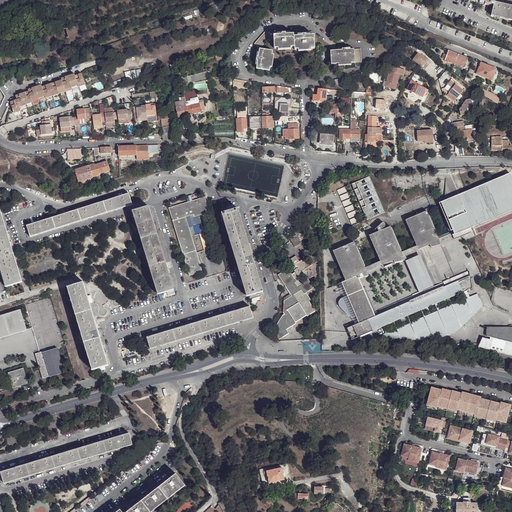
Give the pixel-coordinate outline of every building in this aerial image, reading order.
[(511,6),(494,2),(494,5),(491,15),(511,20),(511,6)] [(269,38),(271,36),(266,31),(255,44),(260,48),(269,38)] [(274,35),(275,48),(279,48),(292,47),(295,47),(296,49),(299,49),(312,48),(316,48),(315,35),(311,35),(307,35),(306,34),(303,34),(303,36),(298,36),(295,36),(294,34),(291,34),(286,34),(286,33),(282,33),(282,34),(278,35),(274,35)] [(355,62),(355,49),(351,49),(346,50),(346,48),(343,48),(343,50),(338,50),(331,51),(332,64),(339,63),(352,63),(355,62)] [(258,65),(257,68),(270,70),(271,67),(273,54),(273,51),(260,49),(259,57),(258,57),(257,60),(258,60),(258,65)] [(408,57),(398,50),(396,52),(403,57),(406,60),(408,57)] [(457,54),(448,50),(446,55),(444,60),(454,63),(457,54)] [(228,51),(215,55),(217,60),(229,56),(228,51)] [(464,67),(467,58),(457,54),(454,63),(464,67)] [(416,67),(424,73),(427,71),(423,68),(428,62),(419,55),(412,64),(416,67)] [(423,68),(427,71),(431,64),(428,62),(423,68)] [(490,68),(480,63),(479,67),(476,74),(479,75),(486,78),(490,68)] [(233,75),(231,65),(224,67),(228,83),(233,82),(233,79),(233,75)] [(390,65),(385,86),(395,89),(399,73),(403,74),(404,69),(390,65)] [(491,80),(496,70),(490,68),(486,78),(491,80)] [(181,82),(181,85),(188,83),(196,81),(209,78),(208,73),(208,71),(180,79),(181,82)] [(75,76),(72,77),(71,75),(64,78),(65,80),(62,81),(62,80),(58,82),(59,84),(53,86),(52,84),(52,83),(45,86),(46,88),(43,89),(42,87),(39,88),(38,86),(31,89),(32,91),(29,92),(30,94),(27,95),(26,92),(18,95),(19,97),(16,98),(17,100),(13,101),(14,103),(11,104),(14,113),(20,111),(19,107),(32,102),(32,101),(45,96),(46,98),(65,92),(65,90),(78,86),(79,87),(85,85),(81,74),(78,75),(79,77),(76,78),(75,76)] [(156,85),(156,90),(172,86),(171,85),(170,81),(169,81),(168,81),(156,85)] [(412,92),(417,95),(422,97),(425,92),(424,92),(426,89),(419,86),(420,84),(417,82),(416,83),(411,81),(407,90),(412,92)] [(451,93),(455,96),(459,100),(465,92),(452,82),(446,90),(451,93)] [(181,85),(184,93),(192,91),(190,84),(189,84),(188,83),(181,85)] [(495,85),(493,92),(502,95),(505,88),(495,85)] [(318,93),(317,95),(314,94),(313,100),(318,101),(322,102),(325,102),(326,100),(326,96),(326,94),(327,90),(318,89),(318,92),(318,93)] [(184,93),(184,96),(185,102),(198,99),(196,91),(192,91),(184,93)] [(489,94),(485,92),(484,94),(501,105),(502,102),(489,93),(489,94)] [(183,116),(188,115),(186,106),(185,102),(184,96),(180,97),(181,101),(175,102),(178,117),(183,116)] [(280,102),(275,101),(275,117),(283,116),(287,116),(288,105),(291,105),(292,98),(281,97),(280,102)] [(461,115),(464,114),(468,113),(468,115),(475,114),(471,99),(466,100),(462,106),(462,107),(461,107),(459,109),(461,115)] [(186,106),(188,115),(202,112),(201,111),(199,103),(186,106)] [(153,104),(145,105),(147,118),(147,120),(157,118),(156,115),(157,114),(155,104),(153,104)] [(147,118),(145,105),(140,106),(140,108),(136,108),(136,106),(133,107),(134,113),(137,113),(137,119),(147,118)] [(74,117),(74,125),(79,124),(78,120),(86,119),(84,108),(76,110),(77,117),(74,117)] [(104,113),(103,113),(104,121),(105,121),(106,125),(115,124),(113,112),(110,113),(109,108),(104,109),(104,113)] [(128,118),(128,120),(132,120),(131,111),(127,111),(127,110),(117,111),(118,119),(128,118)] [(172,112),(160,114),(162,127),(175,125),(172,112)] [(104,121),(103,113),(101,113),(101,115),(97,115),(92,116),(94,126),(102,125),(102,122),(104,121)] [(147,120),(147,118),(137,119),(137,113),(134,113),(135,122),(147,121),(147,120)] [(73,125),(72,116),(64,118),(64,120),(60,120),(61,128),(70,126),(73,125)] [(377,116),(369,116),(368,135),(365,135),(365,141),(371,141),(371,140),(381,140),(381,128),(377,128),(377,116)] [(260,117),(249,117),(250,129),(251,129),(251,131),(261,131),(260,117)] [(268,117),(262,117),(263,128),(273,128),(273,117),(270,117),(268,117)] [(247,129),(246,119),(236,119),(237,129),(243,129),(247,129)] [(431,119),(404,124),(404,128),(432,123),(431,119)] [(43,129),(41,130),(41,135),(52,134),(50,120),(42,121),(42,125),(43,129)] [(288,123),(288,130),(283,130),(283,137),(285,137),(285,139),(289,139),(289,140),(292,140),(292,139),(298,139),(298,129),(292,129),(292,125),(293,125),(293,123),(288,123)] [(164,134),(176,132),(175,126),(163,127),(164,134)] [(461,136),(462,142),(473,140),(472,129),(465,130),(465,126),(457,127),(458,132),(459,131),(460,137),(461,136)] [(345,141),(350,142),(351,130),(340,130),(340,140),(345,140),(345,141)] [(351,130),(350,142),(359,142),(360,131),(351,130)] [(425,141),(433,141),(432,132),(417,132),(417,143),(425,143),(425,141)] [(334,135),(321,133),(320,142),(334,143),(334,135)] [(511,151),(511,146),(509,146),(509,141),(502,141),(502,137),(496,137),(496,141),(491,141),(491,151),(497,151),(497,150),(502,149),(502,151),(509,151),(511,151)] [(136,146),(137,155),(148,155),(148,153),(148,145),(136,146)] [(119,146),(118,146),(119,156),(128,156),(137,155),(136,146),(119,146)] [(108,162),(96,165),(98,174),(110,170),(108,162)] [(98,174),(96,165),(95,165),(75,170),(76,171),(74,172),(74,175),(77,175),(79,182),(94,178),(93,177),(99,175),(98,174)] [(448,229),(450,232),(456,230),(457,233),(453,235),(511,211),(511,181),(509,174),(440,203),(450,228),(448,229)] [(370,176),(352,184),(367,220),(385,212),(370,176)] [(132,205),(129,194),(103,202),(107,213),(132,205)] [(193,210),(204,207),(208,206),(205,197),(169,208),(190,276),(203,272),(186,217),(190,216),(194,214),(193,210)] [(107,213),(103,202),(78,210),(81,221),(107,213)] [(162,251),(160,242),(149,206),(133,211),(159,294),(174,290),(162,251)] [(0,243),(10,241),(0,207),(0,243)] [(206,213),(204,207),(193,210),(194,214),(195,217),(206,213)] [(251,252),(249,243),(238,208),(222,213),(247,296),(263,291),(251,252)] [(81,221),(78,210),(52,218),(56,229),(81,221)] [(354,242),(333,251),(345,280),(341,282),(347,295),(341,298),(340,298),(340,299),(339,299),(339,300),(338,300),(338,301),(338,302),(338,303),(338,304),(339,305),(346,314),(347,314),(348,315),(350,315),(351,315),(352,315),(354,316),(355,315),(358,323),(359,325),(357,326),(361,333),(362,332),(363,334),(381,327),(383,326),(386,325),(387,326),(388,326),(389,326),(390,326),(391,326),(392,326),(393,325),(394,325),(395,324),(396,324),(396,323),(397,323),(395,321),(399,319),(401,323),(405,320),(403,318),(405,317),(405,318),(424,310),(423,309),(440,302),(441,303),(449,300),(449,299),(458,295),(464,292),(470,290),(468,277),(444,287),(373,316),(358,278),(368,276),(366,271),(393,260),(394,263),(403,261),(402,257),(428,246),(429,248),(440,246),(438,241),(436,238),(426,212),(404,221),(415,247),(400,253),(389,227),(380,231),(379,232),(369,236),(380,261),(365,268),(354,242)] [(56,229),(52,218),(27,226),(30,237),(56,229)] [(301,240),(310,235),(305,227),(296,232),(297,235),(291,239),(296,247),(302,242),(301,240)] [(436,238),(438,241),(453,235),(457,233),(456,230),(450,232),(436,238)] [(10,241),(0,243),(0,262),(7,287),(23,283),(10,241)] [(312,264),(308,257),(300,261),(297,256),(289,261),(291,265),(296,272),(299,276),(302,274),(301,272),(303,271),(312,264)] [(417,259),(408,263),(419,289),(428,285),(417,259)] [(279,275),(293,296),(302,290),(305,294),(307,293),(314,287),(309,280),(298,287),(295,283),(297,282),(292,275),(289,269),(279,275)] [(292,275),(297,282),(300,283),(297,277),(299,276),(296,272),(292,275)] [(442,283),(444,287),(468,277),(467,272),(442,283)] [(298,287),(309,280),(306,279),(300,283),(297,282),(295,283),(298,287)] [(97,326),(94,317),(84,282),(69,287),(93,370),(109,365),(97,326)] [(316,310),(310,301),(312,300),(307,293),(305,294),(302,290),(293,296),(285,301),(284,312),(285,314),(283,315),(274,330),(280,339),(290,333),(287,329),(297,323),(296,322),(308,315),(308,316),(316,310)] [(464,292),(458,295),(461,302),(386,333),(383,326),(381,327),(383,334),(378,336),(425,339),(427,339),(431,339),(434,339),(437,338),(440,337),(443,336),(446,335),(448,333),(451,332),(454,330),(456,328),(458,326),(479,306),(475,296),(467,299),(464,292)] [(224,314),(227,326),(253,318),(250,306),(224,314)] [(0,315),(0,338),(27,330),(21,309),(0,315)] [(198,322),(202,333),(227,326),(224,314),(198,322)] [(173,329),(176,341),(202,333),(198,322),(173,329)] [(347,327),(352,339),(363,334),(362,332),(361,333),(357,326),(359,325),(358,323),(347,327)] [(311,334),(313,337),(317,338),(320,336),(321,332),(319,329),(316,328),(312,330),(311,334)] [(147,337),(150,349),(176,341),(173,329),(147,337)] [(511,331),(511,329),(487,329),(486,338),(490,339),(490,340),(482,338),(477,347),(511,355),(511,331)] [(57,349),(43,353),(50,375),(50,377),(64,372),(57,349)] [(50,375),(43,353),(43,352),(36,354),(43,377),(50,375)] [(9,373),(13,388),(29,383),(24,368),(9,373)] [(432,387),(427,407),(505,427),(510,405),(503,403),(502,404),(479,398),(479,397),(464,393),(463,394),(444,389),(444,391),(432,387)] [(444,429),(446,423),(428,418),(426,426),(435,429),(434,432),(439,434),(441,428),(444,429)] [(459,442),(460,441),(449,438),(452,429),(462,431),(462,429),(450,426),(447,439),(459,442)] [(462,431),(452,429),(449,438),(460,441),(469,443),(472,432),(462,429),(462,431)] [(129,432),(104,440),(107,452),(133,444),(129,432)] [(506,448),(507,441),(498,439),(499,438),(488,435),(488,436),(483,434),(480,445),(496,449),(496,448),(505,451),(506,448)] [(107,452),(104,440),(78,448),(81,460),(107,452)] [(412,447),(404,445),(401,457),(409,459),(408,461),(418,464),(420,457),(417,456),(418,451),(411,450),(412,447)] [(419,449),(412,447),(411,450),(418,451),(417,456),(420,457),(421,452),(422,449),(419,449)] [(81,460),(78,448),(52,456),(56,467),(81,460)] [(440,455),(432,453),(429,465),(436,467),(436,469),(446,471),(448,464),(445,463),(446,459),(439,457),(440,455)] [(447,456),(440,454),(440,455),(439,457),(446,459),(445,463),(448,464),(449,459),(450,457),(447,456)] [(56,467),(52,456),(27,463),(30,475),(56,467)] [(467,462),(458,459),(455,471),(464,474),(464,472),(476,475),(477,470),(473,469),(474,465),(466,463),(467,462)] [(475,463),(467,461),(467,462),(466,463),(474,465),(473,469),(477,470),(478,466),(478,464),(479,464),(475,463)] [(30,475),(27,463),(1,471),(4,483),(30,475)] [(511,469),(511,466),(510,466),(508,465),(507,465),(506,469),(503,479),(504,479),(507,479),(509,469),(511,469)] [(269,483),(284,480),(282,468),(266,471),(269,483)] [(511,469),(509,469),(507,479),(504,479),(503,484),(506,484),(511,485),(511,469)] [(150,511),(184,486),(174,475),(126,511),(120,511),(119,510),(116,511),(150,511)] [(326,497),(324,500),(338,511),(342,511),(343,511),(326,497)] [(267,508),(270,506),(262,498),(260,501),(267,508)] [(222,500),(218,504),(222,511),(223,511),(227,509),(222,500)] [(456,503),(455,511),(476,511),(477,504),(470,504),(463,503),(456,503)]
